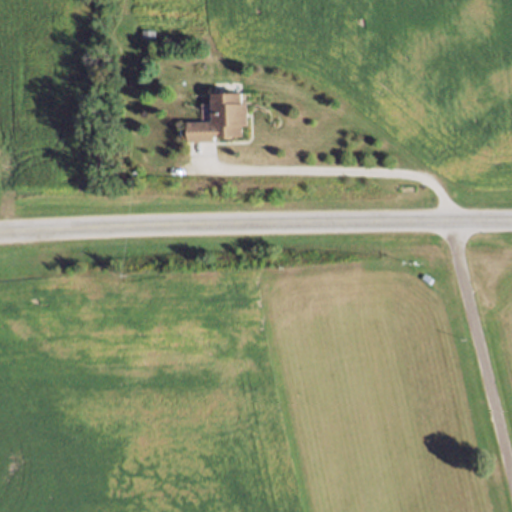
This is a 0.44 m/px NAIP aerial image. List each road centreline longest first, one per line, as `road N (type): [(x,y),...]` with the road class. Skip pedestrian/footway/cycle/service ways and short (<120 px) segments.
road 1 (secondary): [(511,221),(0,232)]
road 2 (residential): [(453,222),(511,481)]
